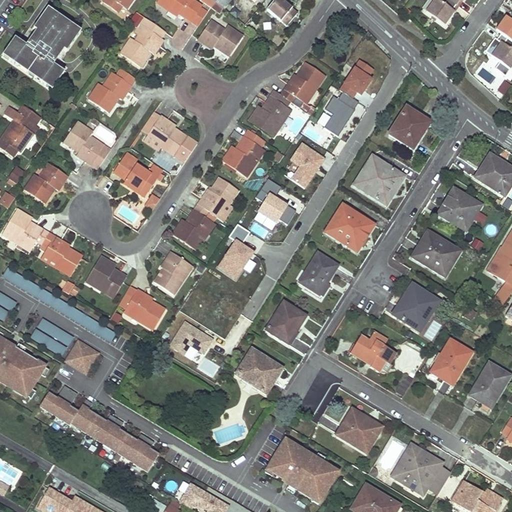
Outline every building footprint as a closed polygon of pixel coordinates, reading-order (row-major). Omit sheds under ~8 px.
[(104,0),(102,2),(117,12),(121,7),(124,10),(131,0),(104,0)] [(157,0),(156,2),(177,17),(180,13),(191,21),(200,8),(188,0),(187,0),(157,0)] [(202,6),(193,0),(187,0),(188,0),(200,8),(202,6)] [(216,0),(214,2),(222,9),(229,0),(216,0)] [(297,14),(281,0),(275,0),(267,10),(286,27),(297,14)] [(453,10),(456,5),(448,0),(433,0),(425,12),(445,26),(455,12),(453,10)] [(202,6),(200,8),(191,21),(198,26),(209,10),(202,6)] [(14,39),(3,56),(51,90),(63,73),(52,65),(55,61),(63,50),(66,52),(79,32),(47,9),(33,29),(35,31),(25,46),(14,39)] [(505,16),(495,30),(507,39),(511,42),(511,12),(511,13),(508,18),(505,16)] [(260,18),(254,13),(244,25),(250,30),(253,26),(260,18)] [(153,54),(166,33),(144,18),(139,25),(143,27),(147,30),(143,36),(139,34),(134,41),(130,39),(120,55),(140,68),(150,52),(153,54)] [(216,26),(210,21),(207,26),(213,30),(216,26)] [(139,34),(143,27),(139,25),(130,39),(134,41),(139,34)] [(213,30),(207,26),(197,40),(212,51),(214,47),(230,58),(243,38),(227,27),(224,31),(216,26),(213,30)] [(260,32),(253,26),(250,30),(256,34),(257,35),(260,32)] [(143,36),(147,30),(143,27),(139,34),(143,36)] [(511,42),(507,39),(503,45),(500,43),(490,57),(510,71),(511,68),(511,42)] [(359,62),(343,85),(360,96),(370,80),(368,77),(371,70),(359,62)] [(293,75),(279,96),(284,99),(291,104),(294,98),(303,104),(313,89),(315,90),(324,77),(305,64),(296,77),(293,75)] [(117,77),(112,74),(107,80),(112,83),(117,77)] [(98,84),(87,100),(108,113),(118,98),(121,100),(131,86),(117,77),(112,83),(107,80),(103,88),(98,84)] [(305,105),(315,90),(313,89),(303,104),(305,105)] [(279,96),(274,93),(270,99),(281,105),(284,99),(279,96)] [(357,103),(341,93),(337,101),(332,98),(325,110),(332,115),(324,128),(338,137),(354,112),(352,111),(357,103)] [(252,115),(247,123),(272,139),(283,123),(278,120),(286,108),(281,105),(270,99),(262,109),(257,118),(252,115)] [(257,118),(262,109),(258,107),(252,115),(257,118)] [(283,123),(291,112),(286,108),(278,120),(283,123)] [(429,123),(405,108),(388,135),(412,150),(429,123)] [(14,122),(0,141),(0,149),(12,158),(16,151),(19,153),(33,135),(30,132),(34,126),(33,125),(22,117),(9,109),(5,116),(14,122)] [(37,119),(26,111),(22,117),(33,125),(37,119)] [(161,148),(184,163),(196,145),(174,130),(176,127),(160,116),(147,136),(162,146),(161,148)] [(91,133),(76,123),(63,143),(78,153),(76,156),(97,170),(110,151),(104,146),(101,151),(93,146),(96,141),(88,136),(91,133)] [(226,156),(221,163),(245,179),(256,163),(251,160),(259,148),(264,151),(268,145),(248,131),(235,150),(230,158),(226,156)] [(162,146),(147,136),(145,138),(161,148),(162,146)] [(104,146),(96,141),(93,146),(101,151),(104,146)] [(302,146),(290,161),(301,168),(292,181),(303,189),(323,161),(302,146)] [(230,158),(235,150),(231,147),(226,156),(230,158)] [(256,163),(264,151),(259,148),(251,160),(256,163)] [(511,184),(511,169),(490,155),(475,179),(505,197),(511,184)] [(136,166),(124,157),(122,160),(134,168),(136,166)] [(404,177),(372,157),(353,187),(386,207),(404,177)] [(134,168),(122,160),(113,172),(126,181),(123,184),(145,198),(162,173),(153,166),(148,174),(136,166),(134,168)] [(49,174),(54,167),(49,164),(45,171),(49,174)] [(13,189),(24,173),(15,167),(5,183),(13,189)] [(35,175),(24,191),(45,205),(55,190),(58,192),(68,177),(54,167),(49,174),(45,171),(40,179),(35,175)] [(209,221),(212,223),(215,217),(216,218),(226,203),(228,205),(238,192),(219,178),(210,192),(208,190),(194,211),(203,217),(209,221)] [(281,189),(267,180),(255,198),(263,204),(258,213),(275,224),(278,221),(286,226),(295,213),(274,199),(281,189)] [(511,189),(503,204),(511,209),(511,189)] [(156,190),(148,203),(154,207),(163,194),(156,190)] [(481,207),(453,190),(437,216),(466,233),(481,207)] [(0,204),(1,205),(9,194),(8,193),(0,204)] [(15,198),(9,194),(1,205),(8,209),(15,198)] [(148,203),(145,207),(152,211),(154,207),(148,203)] [(219,220),(228,205),(226,203),(216,218),(219,220)] [(374,226),(342,206),(325,233),(356,253),(374,226)] [(19,210),(3,236),(19,246),(21,241),(33,249),(37,243),(44,232),(23,219),(26,215),(19,210)] [(203,217),(194,211),(185,223),(180,231),(176,229),(171,236),(196,253),(206,237),(201,234),(209,221),(203,217)] [(484,226),(486,217),(478,215),(476,224),(484,226)] [(180,231),(185,223),(182,221),(176,229),(180,231)] [(206,237),(214,225),(212,223),(209,221),(201,234),(206,237)] [(249,234),(236,226),(228,239),(234,243),(218,267),(235,279),(252,255),(241,246),(249,234)] [(511,229),(486,272),(506,283),(494,301),(501,307),(511,292),(511,229)] [(42,246),(48,235),(44,232),(37,243),(42,246)] [(460,252),(427,233),(411,258),(444,278),(460,252)] [(47,249),(54,239),(48,235),(42,246),(47,249)] [(70,249),(54,239),(47,249),(42,258),(58,268),(56,270),(71,279),(83,259),(69,250),(70,249)] [(33,249),(21,241),(19,246),(30,254),(33,249)] [(178,281),(187,265),(167,253),(158,269),(161,271),(152,284),(172,296),(180,282),(178,281)] [(338,267),(317,254),(299,284),(320,296),(338,267)] [(58,268),(42,258),(41,260),(56,270),(58,268)] [(108,264),(101,259),(85,284),(101,294),(104,289),(116,297),(127,281),(114,273),(106,268),(108,264)] [(117,270),(108,264),(106,268),(114,273),(117,270)] [(180,282),(190,266),(187,265),(178,281),(180,282)] [(115,335),(8,269),(2,277),(110,343),(115,335)] [(205,289),(211,278),(204,275),(197,285),(205,289)] [(439,303),(411,286),(392,316),(420,333),(439,303)] [(68,287),(64,293),(69,296),(72,290),(68,287)] [(116,297),(104,289),(101,294),(113,302),(116,297)] [(124,313),(135,293),(129,290),(117,310),(124,313)] [(16,304),(0,293),(0,305),(11,312),(16,304)] [(152,302),(135,293),(124,313),(140,322),(139,325),(154,332),(165,312),(150,304),(152,302)] [(213,298),(207,294),(193,314),(199,318),(213,298)] [(238,306),(225,298),(213,319),(225,327),(238,306)] [(306,318),(283,303),(265,331),(288,346),(306,318)] [(0,319),(4,323),(10,314),(0,308),(0,319)] [(140,322),(124,313),(123,316),(139,325),(140,322)] [(73,339),(42,320),(37,328),(68,347),(73,339)] [(213,341),(184,323),(169,346),(185,357),(191,350),(202,356),(213,341)] [(66,349),(36,330),(31,338),(61,357),(66,349)] [(384,349),(388,342),(373,332),(368,341),(374,345),(375,343),(384,349)] [(368,341),(361,337),(351,354),(371,367),(370,369),(379,374),(385,363),(389,366),(395,356),(384,349),(375,343),(374,345),(368,341)] [(0,385),(26,402),(46,369),(0,340),(0,385)] [(99,354),(78,342),(65,362),(86,375),(99,354)] [(471,354),(450,342),(430,374),(452,387),(471,354)] [(282,370),(251,350),(235,376),(266,396),(282,370)] [(510,378),(489,365),(469,397),(491,410),(510,378)] [(46,415),(145,477),(159,455),(150,450),(154,443),(141,435),(137,441),(120,431),(119,431),(123,424),(110,416),(106,422),(89,412),(88,411),(92,405),(86,400),(81,407),(73,402),(77,395),(64,387),(46,415)] [(46,415),(55,401),(45,395),(36,408),(46,415)] [(373,423),(351,409),(349,414),(370,427),(373,423)] [(349,414),(335,437),(366,456),(382,428),(373,423),(370,427),(349,414)] [(511,420),(502,434),(508,438),(506,441),(511,444),(511,420)] [(288,448),(291,443),(284,440),(282,444),(288,448)] [(282,444),(268,467),(275,471),(273,474),(286,482),(288,478),(294,482),(292,485),(297,488),(314,498),(316,495),(321,498),(335,475),(329,472),(332,468),(310,455),(304,451),(291,443),(288,448),(282,444)] [(442,465),(410,446),(391,479),(422,497),(427,490),(437,497),(450,475),(439,469),(442,465)] [(304,451),(310,455),(313,451),(306,447),(304,451)] [(266,471),(272,475),(273,474),(275,471),(268,467),(266,471)] [(372,469),(368,476),(371,478),(375,480),(377,476),(375,471),(372,469)] [(292,486),(292,485),(294,482),(288,478),(286,482),(285,483),(292,486)] [(484,495),(463,483),(451,503),(465,511),(496,511),(503,501),(486,491),(484,495)] [(189,486),(179,504),(193,511),(224,511),(227,508),(189,486)] [(363,486),(352,505),(360,510),(359,511),(393,511),(397,507),(363,486)] [(0,495),(8,501),(12,493),(3,488),(0,492),(0,495)] [(95,511),(78,502),(77,504),(71,501),(71,502),(70,504),(46,490),(37,506),(48,511),(95,511)] [(153,509),(159,511),(163,511),(166,507),(156,502),(153,509)]
